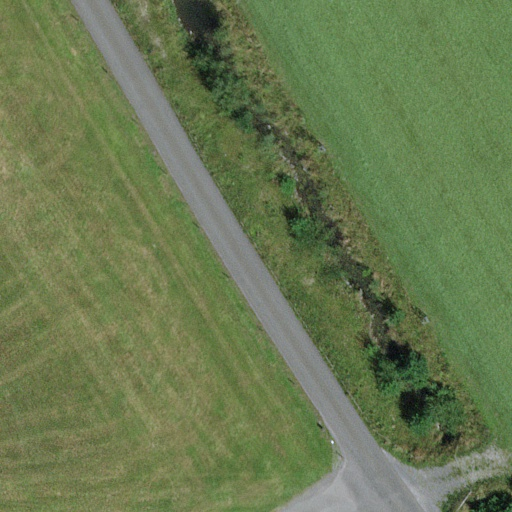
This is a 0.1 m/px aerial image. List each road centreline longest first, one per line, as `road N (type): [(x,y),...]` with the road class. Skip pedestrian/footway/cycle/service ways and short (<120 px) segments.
road 1 (unclassified): [(400,511),(93,0)]
road 2 (track): [(511,454),(392,501)]
